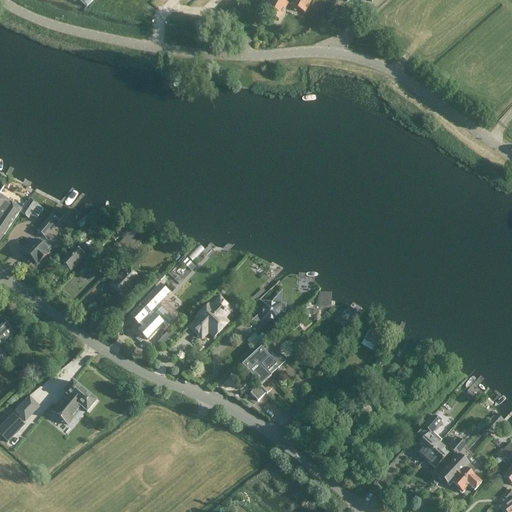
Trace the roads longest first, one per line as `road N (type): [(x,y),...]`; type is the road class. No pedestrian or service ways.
road 1 (unclassified): [(511,157),(370,62),(157,48),(92,36),(0,0)]
road 2 (residential): [(368,511),(270,434),(117,360),(0,275)]
